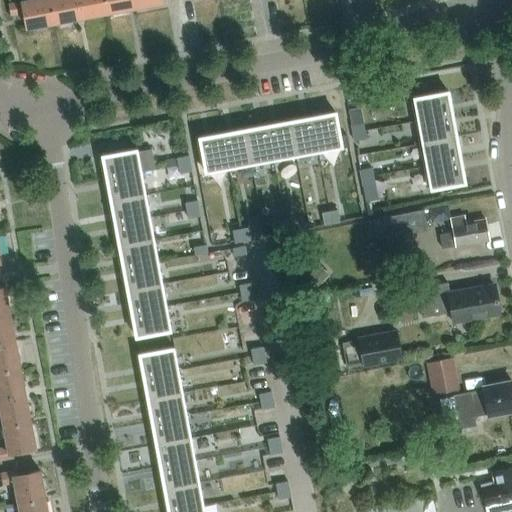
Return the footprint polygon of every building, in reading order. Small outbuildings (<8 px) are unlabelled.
[(54,23),(49,0),(17,0),(9,2),(11,14),(24,12),(27,28),(54,23)] [(81,18),(77,0),(49,0),(54,23),(81,18)] [(107,13),(105,0),(77,0),(81,18),(107,13)] [(105,0),(107,13),(134,8),(132,0),(105,0)] [(448,91),(413,98),(417,121),(452,114),(448,91)] [(360,107),(349,109),(352,125),(351,125),(353,133),(365,131),(363,123),(360,107)] [(335,112),(312,116),(318,151),(342,147),(335,112)] [(452,114),(417,121),(421,143),(456,137),(452,114)] [(312,116),(289,121),(296,156),(318,151),(312,116)] [(289,121),(267,125),(274,160),(296,156),(289,121)] [(267,125),(245,129),(251,164),(274,160),(267,125)] [(245,129),(222,133),(229,168),(251,164),(245,129)] [(365,131),(353,133),(354,141),(366,139),(365,131)] [(222,133),(199,137),(206,173),(229,168),(222,133)] [(456,137),(421,143),(425,166),(461,159),(456,137)] [(106,179),(142,172),(137,149),(102,155),(106,179)] [(178,165),(190,163),(189,155),(177,157),(178,165)] [(461,159),(425,166),(430,189),(465,182),(461,159)] [(192,171),(190,163),(178,165),(180,173),(192,171)] [(372,168),(360,170),(361,178),(373,175),(372,168)] [(146,195),(142,172),(106,179),(111,201),(146,195)] [(373,175),(361,178),(363,186),(375,183),(373,175)] [(146,195),(111,201),(115,224),(150,217),(146,195)] [(185,202),(187,210),(199,208),(197,200),(185,202)] [(199,208),(187,210),(188,218),(200,216),(199,208)] [(421,210),(388,217),(393,238),(427,231),(423,209),(421,210)] [(337,210),(329,211),(332,223),(340,222),(337,210)] [(329,211),(322,213),(324,225),(332,223),(329,211)] [(451,232),(437,235),(439,250),(487,240),(483,220),(463,224),(461,216),(448,218),(451,232)] [(115,224),(119,246),(154,239),(150,217),(115,224)] [(293,218),(285,220),(287,232),(295,231),(293,218)] [(285,220),(277,221),(279,233),(287,232),(285,220)] [(248,227),(240,229),(242,241),(250,240),(248,227)] [(240,229),(232,230),(235,242),(242,241),(240,229)] [(154,239),(119,246),(123,268),(158,262),(154,239)] [(195,255),(207,253),(206,245),(194,247),(195,255)] [(234,256),(246,254),(245,246),(232,248),(234,256)] [(158,262),(123,268),(127,291),(162,284),(158,262)] [(319,264),(307,276),(318,286),(329,274),(319,264)] [(239,285),(241,293),(253,291),(251,283),(239,285)] [(416,289),(421,318),(450,312),(453,323),(474,319),(473,317),(498,312),(493,286),(467,291),(466,288),(448,292),(446,283),(416,289)] [(131,313),(166,307),(162,284),(127,291),(131,313)] [(0,315),(11,313),(6,286),(0,286),(0,315)] [(254,298),(253,291),(241,293),(242,301),(254,298)] [(131,313),(136,336),(171,330),(166,307),(131,313)] [(11,313),(0,315),(0,342),(16,340),(11,313)] [(395,332),(357,340),(362,366),(400,358),(395,332)] [(0,370),(21,367),(16,340),(0,342),(0,370)] [(252,356),(264,354),(263,346),(251,348),(252,356)] [(174,347),(139,353),(143,377),(178,370),(174,347)] [(254,364),(266,362),(264,354),(252,356),(254,364)] [(451,357),(426,362),(433,394),(434,394),(457,389),(451,357)] [(21,367),(0,370),(0,397),(26,393),(21,367)] [(147,399),(182,393),(178,370),(143,377),(147,399)] [(473,410),(486,408),(487,414),(511,409),(511,382),(453,394),(460,428),(476,425),(473,410)] [(261,401),(273,399),(271,391),(259,393),(261,401)] [(0,403),(4,425),(31,419),(26,393),(0,397),(0,403)] [(182,393),(147,399),(151,422),(187,415),(182,393)] [(273,399),(261,401),(262,409),(274,407),(273,399)] [(156,444),(191,438),(187,415),(151,422),(156,444)] [(31,419),(4,425),(8,444),(0,445),(0,456),(13,454),(13,450),(36,445),(31,419)] [(269,446),(281,444),(279,436),(267,438),(269,446)] [(156,444),(160,467),(195,460),(191,438),(156,444)] [(332,447),(334,461),(365,455),(363,442),(332,447)] [(270,454),(282,452),(281,444),(269,446),(270,454)] [(437,446),(439,455),(447,454),(445,444),(437,446)] [(199,482),(195,460),(160,467),(164,489),(199,482)] [(494,480),(481,482),(487,511),(498,511),(511,509),(511,466),(492,471),(494,480)] [(17,503),(45,498),(40,470),(16,475),(15,470),(1,473),(3,484),(13,482),(17,503)] [(276,483),(277,491),(289,489),(288,481),(276,483)] [(168,511),(203,505),(199,482),(164,489),(168,511)] [(279,499),(291,497),(289,489),(277,491),(279,499)] [(360,509),(360,511),(434,511),(430,493),(360,509)] [(47,511),(45,498),(17,503),(8,505),(8,511),(47,511)]
